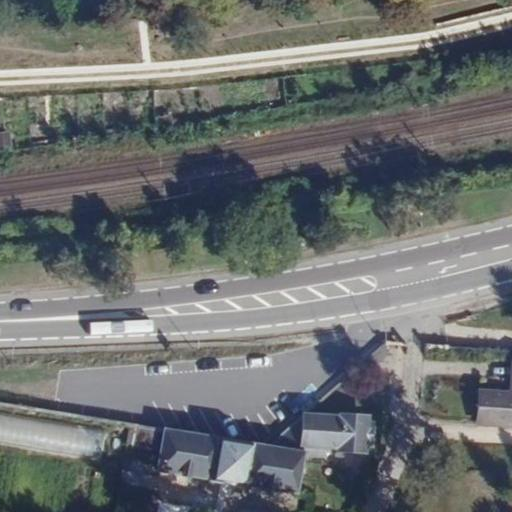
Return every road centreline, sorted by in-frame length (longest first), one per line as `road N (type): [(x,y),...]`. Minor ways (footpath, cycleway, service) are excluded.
road 1 (primary): [(511,232),(185,298),(0,315)]
road 2 (primary): [(0,324),(246,322),(421,291),(511,264)]
road 3 (residential): [(511,21),(433,40),(212,66),(0,79)]
